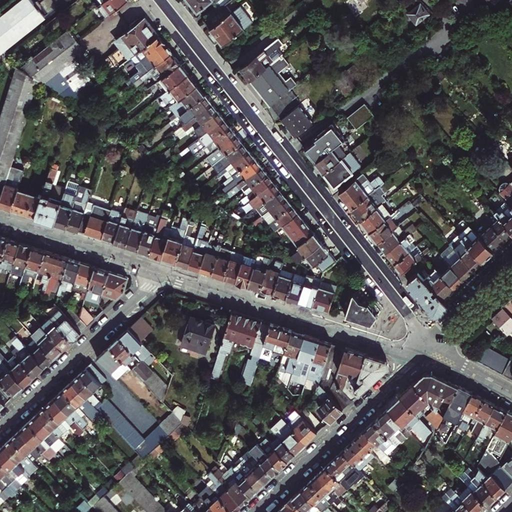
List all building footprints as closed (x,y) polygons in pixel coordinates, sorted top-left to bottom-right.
[(34,0),(22,0),(0,17),(0,52),(46,15),(39,6),(34,0)] [(104,0),(104,1),(112,12),(127,0),(104,0)] [(191,0),(194,4),(199,10),(211,0),(191,0)] [(415,25),(430,12),(419,0),(416,0),(403,11),(415,25)] [(511,0),(509,0),(501,7),(505,11),(511,3),(511,0)] [(233,11),(227,3),(222,7),(205,20),(214,30),(212,32),(214,34),(217,38),(219,36),(224,44),(254,20),(242,5),(233,11)] [(133,56),(137,53),(160,35),(147,18),(140,23),(119,39),(124,46),(126,48),(133,56)] [(39,81),(57,93),(65,87),(68,91),(75,86),(83,96),(91,90),(86,84),(94,78),(88,71),(83,64),(91,57),(86,51),(88,50),(85,45),(79,38),(70,28),(20,68),(39,81)] [(289,39),(285,34),(242,67),(247,73),(251,79),(282,55),(288,50),(283,44),(289,39)] [(139,74),(141,77),(149,71),(173,52),(166,43),(160,35),(137,53),(146,66),(144,67),(146,69),(144,71),(139,74)] [(122,65),(129,59),(122,51),(120,48),(113,53),(122,65)] [(133,56),(126,48),(122,51),(129,59),(133,56)] [(149,71),(141,77),(144,81),(151,75),(152,77),(154,75),(159,81),(162,79),(173,69),(182,62),(178,57),(173,52),(149,71)] [(137,53),(133,56),(144,71),(146,69),(144,67),(146,66),(137,53)] [(251,79),(250,80),(264,97),(270,105),(272,104),(292,89),(297,84),(291,77),(286,81),(279,72),(289,64),(282,55),(251,79)] [(173,69),(162,79),(170,89),(191,73),(186,68),(182,62),(173,69)] [(0,202),(7,180),(32,102),(39,81),(20,68),(17,66),(0,119),(0,202)] [(357,85),(345,70),(333,79),(345,95),(357,85)] [(191,73),(170,89),(161,96),(170,107),(174,104),(177,102),(199,84),(195,79),(191,73)] [(174,120),(185,112),(207,94),(203,89),(199,84),(177,102),(182,109),(180,111),(178,113),(177,111),(171,116),(174,120)] [(292,89),(272,104),(281,116),(299,102),(301,101),(292,89)] [(178,122),(182,127),(214,102),(211,98),(207,94),(185,112),(187,116),(178,122)] [(397,108),(406,99),(403,94),(392,103),(397,108)] [(177,102),(174,104),(180,111),(182,109),(177,102)] [(189,135),(198,127),(220,110),(217,107),(214,102),(182,127),(189,135)] [(296,136),(314,122),(299,102),(281,116),(289,127),(296,136)] [(375,116),(366,104),(348,118),(357,130),(375,116)] [(198,127),(204,135),(226,117),(223,113),(221,112),(220,110),(198,127)] [(226,117),(204,135),(192,145),(193,147),(198,153),(217,137),(232,125),(229,121),(226,117)] [(306,150),(316,163),(342,142),(345,140),(332,123),(313,139),(314,141),(315,142),(306,150)] [(232,125),(217,137),(221,142),(214,147),(217,151),(239,133),(235,128),(232,125)] [(239,133),(217,151),(212,154),(215,158),(227,149),(230,153),(245,141),(243,138),(239,133)] [(245,141),(230,153),(220,161),(224,166),(215,174),(217,177),(229,167),(251,149),(249,146),(245,141)] [(319,167),(324,172),(350,152),(342,142),(316,163),(319,167)] [(362,147),(360,144),(350,152),(324,172),(324,176),(327,179),(329,180),(330,181),(333,179),(338,184),(343,190),(354,181),(349,175),(360,167),(351,156),(362,147)] [(251,149),(229,167),(232,170),(239,165),(242,169),(258,157),(254,153),(251,149)] [(229,188),(231,191),(264,165),(262,163),(260,161),(258,157),(242,169),(246,174),(229,188)] [(0,205),(6,208),(12,210),(19,190),(27,163),(20,161),(13,182),(7,180),(0,202),(0,205)] [(264,165),(231,191),(234,194),(244,186),(251,180),(255,185),(270,173),(268,169),(264,165)] [(52,222),(56,224),(66,191),(67,188),(54,184),(58,170),(52,167),(43,196),(36,217),(40,218),(52,222)] [(270,173),(255,185),(258,189),(251,195),(254,198),(276,180),(273,176),(270,173)] [(346,201),(351,208),(385,182),(379,175),(371,182),(364,173),(354,181),(343,190),(339,193),(346,201)] [(356,214),(361,220),(383,203),(388,199),(389,199),(385,194),(397,185),(391,177),(385,182),(351,208),(356,214)] [(67,188),(66,191),(72,193),(76,180),(70,178),(67,188)] [(251,180),(244,186),(248,191),(255,185),(251,180)] [(276,180),(254,198),(257,203),(261,200),(264,204),(267,201),(283,188),(279,184),(276,180)] [(511,185),(510,184),(498,195),(507,204),(511,209),(511,185)] [(77,199),(68,227),(75,229),(80,231),(89,203),(94,188),(87,187),(83,201),(77,199)] [(283,188),(267,201),(272,206),(264,212),(267,215),(289,196),(287,193),(283,188)] [(39,197),(19,190),(12,210),(21,212),(36,217),(43,196),(40,195),(39,197)] [(63,226),(68,227),(77,199),(78,195),(72,193),(66,191),(56,224),(63,226)] [(292,200),(289,196),(267,215),(269,218),(277,211),(281,216),(296,204),(292,200)] [(388,199),(383,203),(392,215),(397,211),(388,199)] [(92,235),(104,239),(113,210),(89,203),(80,231),(92,235)] [(365,226),(370,232),(390,216),(392,215),(383,203),(361,220),(365,226)] [(123,244),(128,246),(140,208),(128,204),(123,220),(116,242),(123,244)] [(299,208),(296,204),(281,216),(275,220),(282,229),(288,224),(302,212),(299,208)] [(511,209),(507,204),(496,214),(499,218),(511,231),(511,209)] [(111,241),(116,242),(123,220),(117,217),(120,208),(114,206),(113,210),(104,239),(111,241)] [(135,248),(140,250),(153,211),(141,207),(140,208),(128,246),(135,248)] [(159,256),(165,258),(172,235),(174,228),(168,226),(173,210),(167,208),(162,224),(153,254),(159,256)] [(147,252),(153,254),(162,224),(159,223),(159,222),(154,220),(156,215),(155,215),(156,212),(153,211),(140,250),(147,252)] [(288,224),(303,243),(318,232),(315,228),(305,216),(302,212),(288,224)] [(390,216),(370,232),(374,237),(378,242),(395,228),(391,224),(393,220),(390,216)] [(509,236),(511,233),(511,231),(499,218),(479,236),(493,251),(509,236)] [(454,231),(470,248),(482,261),(489,255),(493,251),(479,236),(472,228),(465,221),(454,231)] [(395,228),(378,242),(381,246),(386,253),(406,237),(413,231),(409,226),(403,231),(398,226),(397,226),(395,228)] [(171,260),(179,262),(187,237),(189,229),(185,228),(185,230),(182,230),(179,238),(172,235),(165,258),(171,260)] [(318,232),(303,243),(302,244),(305,248),(296,255),(303,260),(326,241),(321,236),(318,232)] [(186,264),(191,266),(196,248),(189,246),(191,238),(187,237),(179,262),(186,264)] [(406,237),(386,253),(390,258),(395,264),(415,247),(406,237)] [(198,268),(203,269),(211,243),(212,241),(203,238),(200,248),(197,247),(196,248),(191,266),(198,268)] [(8,270),(11,271),(20,243),(13,241),(8,239),(0,262),(0,269),(1,270),(2,265),(9,268),(8,270)] [(329,245),(326,241),(303,260),(309,264),(313,267),(334,251),(329,245)] [(453,248),(455,250),(473,270),(478,266),(482,261),(470,248),(466,252),(459,244),(457,247),(452,241),(449,243),(450,245),(453,248)] [(17,270),(24,272),(32,247),(26,245),(20,243),(11,271),(7,282),(13,283),(17,270)] [(209,271),(216,273),(224,247),(225,244),(222,243),(221,246),(211,243),(203,269),(209,271)] [(415,247),(395,264),(398,268),(402,273),(412,265),(423,256),(430,251),(426,245),(420,250),(416,246),(415,247)] [(445,259),(455,250),(453,248),(450,245),(440,255),(445,259)] [(32,247),(24,272),(19,288),(24,290),(29,274),(36,277),(44,251),(38,249),(32,247)] [(223,276),(227,277),(235,251),(224,247),(216,273),(222,276),(223,276)] [(274,258),(276,252),(263,249),(261,254),(274,258)] [(233,279),(239,281),(246,257),(248,251),(246,250),(245,254),(235,251),(227,277),(233,279)] [(473,270),(455,250),(445,259),(463,279),(469,274),(473,270)] [(44,251),(36,277),(45,279),(41,292),(45,293),(56,255),(50,253),(44,251)] [(309,303),(316,305),(326,277),(329,270),(341,260),(334,251),(313,267),(302,301),(309,303)] [(259,261),(252,285),(258,287),(264,289),(271,267),(274,258),(261,254),(259,261)] [(56,255),(45,293),(48,293),(49,288),(59,290),(69,259),(63,257),(56,255)] [(245,283),(252,285),(259,261),(246,257),(239,281),(245,283)] [(274,258),(271,267),(277,269),(280,259),(274,258)] [(69,259),(59,290),(58,292),(61,292),(63,287),(66,287),(72,289),(74,285),(81,263),(75,261),(69,259)] [(277,269),(271,267),(264,289),(270,291),(277,293),(284,274),(288,262),(280,259),(277,269)] [(434,269),(435,269),(453,289),(459,283),(463,279),(445,259),(434,269)] [(81,263),(74,285),(85,288),(84,290),(83,290),(80,298),(84,299),(85,298),(94,267),(87,265),(81,263)] [(297,276),(297,278),(290,297),(297,299),(302,301),(313,267),(309,264),(306,272),(304,271),(302,278),(297,276)] [(412,265),(402,273),(405,277),(408,281),(418,272),(412,265)] [(94,267),(85,298),(100,303),(103,292),(109,272),(102,270),(94,267)] [(435,269),(425,279),(442,299),(449,292),(453,289),(435,269)] [(109,272),(103,292),(119,297),(122,294),(128,278),(117,274),(109,272)] [(442,299),(425,279),(418,272),(408,281),(423,300),(434,313),(437,313),(447,304),(442,299)] [(284,274),(277,293),(284,295),(290,297),(297,278),(284,274)] [(326,277),(316,305),(320,307),(324,308),(333,311),(342,283),(326,277)] [(363,301),(357,293),(354,303),(349,316),(375,324),(383,314),(373,303),(367,302),(363,301)] [(499,308),(489,317),(505,333),(511,325),(511,299),(510,297),(499,308)] [(343,314),(349,316),(354,303),(347,301),(343,314)] [(61,309),(55,302),(48,304),(56,313),(61,309)] [(90,314),(82,306),(80,315),(88,325),(105,310),(99,304),(90,314)] [(82,331),(68,317),(61,309),(56,313),(52,317),(73,340),(78,335),(82,331)] [(82,331),(88,325),(80,315),(75,310),(68,317),(82,331)] [(253,382),(261,356),(265,344),(271,324),(247,316),(232,311),(211,377),(220,380),(229,351),(237,354),(241,341),(255,346),(252,353),(256,354),(254,359),(250,358),(244,380),(253,382)] [(142,316),(129,327),(141,340),(153,328),(142,316)] [(203,325),(204,320),(192,316),(191,321),(203,325)] [(73,340),(52,317),(42,326),(63,349),(68,345),(73,340)] [(207,321),(204,320),(203,325),(191,321),(183,345),(206,352),(215,324),(213,323),(213,320),(211,320),(210,319),(207,321)] [(272,354),(284,357),(293,330),(281,327),(271,324),(265,344),(275,346),(272,354)] [(32,339),(26,345),(45,366),(50,361),(54,357),(33,334),(26,325),(21,329),(29,336),(32,339)] [(63,349),(42,326),(33,334),(54,357),(60,352),(63,349)] [(148,348),(141,340),(129,327),(125,332),(119,337),(136,353),(139,356),(148,348)] [(293,330),(284,357),(279,373),(284,375),(285,369),(293,372),(306,335),(298,332),(293,330)] [(306,335),(293,372),(292,377),(288,388),(294,393),(302,392),(306,382),(308,375),(320,339),(313,337),(306,335)] [(29,336),(23,342),(26,345),(32,339),(29,336)] [(127,362),(136,353),(119,337),(115,340),(111,345),(127,362)] [(45,366),(26,345),(23,342),(19,338),(17,340),(21,344),(24,347),(16,355),(35,375),(40,370),(45,366)] [(320,339),(308,375),(317,379),(315,385),(313,391),(317,392),(318,390),(320,384),(332,343),(325,341),(320,339)] [(332,343),(320,384),(343,409),(352,401),(335,383),(346,348),(339,345),(332,343)] [(21,344),(13,351),(16,355),(24,347),(21,344)] [(105,350),(97,357),(118,379),(131,367),(127,362),(111,345),(105,350)] [(491,367),(503,373),(510,359),(483,345),(476,358),(491,367)] [(148,348),(139,356),(142,359),(143,360),(144,359),(148,354),(150,353),(148,351),(150,349),(148,348)] [(335,383),(352,401),(359,394),(355,389),(349,382),(350,371),(358,374),(359,378),(367,354),(356,351),(346,348),(335,383)] [(156,356),(150,349),(148,351),(150,353),(148,354),(153,360),(156,356)] [(0,350),(0,357),(25,385),(31,379),(35,375),(16,355),(10,360),(7,357),(0,350)] [(13,351),(7,357),(10,360),(16,355),(13,351)] [(136,353),(127,362),(131,367),(132,368),(142,359),(139,356),(136,353)] [(355,389),(359,394),(373,380),(388,367),(386,361),(367,354),(359,378),(355,389)] [(25,385),(0,357),(0,364),(2,366),(0,367),(0,387),(10,399),(17,392),(25,385)] [(167,394),(170,386),(158,374),(144,359),(143,360),(142,359),(132,368),(149,386),(161,399),(167,394)] [(511,360),(510,359),(503,373),(506,375),(511,378),(511,360)] [(84,370),(73,380),(101,410),(145,458),(155,448),(164,440),(170,435),(161,425),(160,425),(146,439),(108,398),(104,402),(94,392),(107,379),(92,363),(84,370)] [(352,376),(359,378),(358,374),(350,371),(349,382),(352,376)] [(424,374),(414,383),(429,398),(436,404),(438,407),(440,403),(442,400),(447,402),(446,405),(448,406),(460,387),(444,379),(433,374),(424,374)] [(306,382),(315,385),(317,379),(308,375),(306,382)] [(101,410),(73,380),(68,385),(63,389),(91,419),(101,410)] [(405,391),(401,395),(432,428),(434,430),(444,413),(438,407),(436,404),(429,411),(423,404),(429,398),(414,383),(405,391)] [(320,384),(318,390),(325,398),(322,400),(325,403),(320,408),(331,420),(336,416),(343,409),(320,384)] [(10,399),(0,387),(0,407),(3,405),(10,399)] [(445,444),(452,431),(474,395),(465,390),(460,387),(448,406),(446,410),(444,413),(434,430),(433,432),(445,444)] [(60,392),(55,397),(84,428),(93,420),(91,419),(63,389),(60,392)] [(388,407),(403,423),(409,418),(425,435),(432,428),(401,395),(398,398),(391,404),(388,407)] [(474,395),(452,431),(457,434),(461,428),(468,431),(475,417),(484,400),(478,397),(474,395)] [(52,400),(47,405),(67,427),(71,423),(80,432),(84,428),(55,397),(52,400)] [(484,400),(475,417),(480,419),(472,434),(478,437),(495,406),(489,403),(484,400)] [(440,403),(438,407),(444,413),(446,410),(440,403)] [(67,427),(47,405),(42,409),(37,414),(58,436),(67,427)] [(495,406),(478,437),(485,441),(490,431),(490,429),(491,427),(492,426),(499,430),(508,413),(501,409),(495,406)] [(183,422),(186,414),(187,411),(180,407),(174,412),(175,413),(183,422)] [(380,415),(373,422),(388,437),(393,432),(400,439),(402,437),(405,439),(412,432),(403,423),(388,407),(380,415)] [(175,413),(161,425),(170,435),(174,431),(183,422),(175,413)] [(243,413),(239,424),(244,430),(248,418),(243,413)] [(492,475),(502,466),(499,463),(493,457),(499,445),(497,444),(496,441),(498,437),(502,439),(503,438),(511,442),(511,439),(511,415),(509,414),(508,413),(499,430),(496,434),(480,463),(492,475)] [(58,436),(37,414),(33,418),(28,422),(54,449),(63,441),(58,436)] [(186,414),(183,422),(187,427),(189,429),(192,418),(186,414)] [(318,432),(300,414),(289,425),(306,444),(312,438),(318,432)] [(54,449),(28,422),(24,426),(20,430),(48,459),(56,451),(54,449)] [(174,431),(178,435),(187,427),(183,422),(174,431)] [(370,425),(365,430),(383,449),(385,450),(389,455),(392,452),(388,449),(394,443),(388,437),(373,422),(370,425)] [(239,424),(235,435),(242,442),(245,431),(244,430),(239,424)] [(306,444),(289,425),(278,435),(280,437),(295,454),(300,449),(306,444)] [(490,429),(490,431),(496,434),(499,430),(492,426),(491,427),(490,429)] [(15,434),(12,437),(26,452),(29,448),(37,456),(44,463),(48,459),(20,430),(15,434)] [(383,449),(365,430),(361,434),(358,437),(375,455),(378,457),(380,455),(378,454),(383,449)] [(239,453),(242,442),(235,435),(232,446),(239,453)] [(26,452),(12,437),(7,441),(3,446),(29,474),(38,465),(33,460),(26,452)] [(280,437),(272,444),(288,461),(291,458),(295,454),(280,437)] [(375,455),(358,437),(354,440),(350,443),(369,462),(375,455)] [(497,444),(499,445),(507,449),(511,442),(503,438),(502,439),(498,437),(496,441),(497,444)] [(164,440),(155,448),(160,454),(169,446),(164,440)] [(271,443),(263,451),(280,468),(284,465),(288,461),(272,444),(271,443)] [(369,462),(350,443),(347,447),(343,451),(361,470),(369,462)] [(388,449),(392,452),(398,446),(394,443),(388,449)] [(29,474),(3,446),(0,448),(0,457),(22,482),(30,475),(29,474)] [(29,448),(26,452),(33,460),(37,456),(29,448)] [(254,455),(273,475),(277,471),(280,468),(263,451),(261,448),(254,455)] [(326,466),(348,489),(364,473),(361,470),(343,451),(335,458),(326,466)] [(273,475),(254,455),(252,457),(247,462),(266,481),(270,478),(273,475)] [(411,466),(421,476),(431,468),(418,455),(411,466)] [(511,456),(502,466),(511,476),(511,456)] [(22,482),(0,457),(0,475),(15,492),(17,489),(16,488),(22,482)] [(266,481),(247,462),(240,469),(242,471),(259,488),(262,485),(266,481)] [(318,474),(340,497),(348,489),(326,466),(322,470),(318,474)] [(511,483),(511,476),(502,466),(492,475),(505,490),(511,483)] [(474,481),(468,487),(472,491),(488,507),(493,502),(497,498),(474,474),(469,469),(466,472),(472,478),(474,481)] [(214,482),(209,487),(231,511),(233,511),(237,509),(242,504),(215,475),(211,471),(207,475),(214,482)] [(251,496),(232,476),(231,474),(226,478),(224,477),(218,471),(215,475),(242,504),(246,500),(251,496)] [(237,472),(232,476),(251,496),(255,492),(259,488),(242,471),(239,474),(237,472)] [(505,490),(492,475),(486,482),(484,477),(481,473),(479,474),(475,471),(474,474),(497,498),(501,494),(505,490)] [(166,511),(129,473),(128,474),(119,482),(148,511),(166,511)] [(340,497),(318,474),(314,478),(310,482),(331,504),(336,500),(340,504),(343,500),(340,497)] [(15,492),(0,475),(0,493),(5,498),(10,493),(12,495),(15,492)] [(474,481),(472,478),(466,484),(468,487),(474,481)] [(323,511),(331,504),(310,482),(306,486),(301,490),(322,511),(323,511)] [(198,494),(202,498),(214,511),(231,511),(209,487),(207,485),(198,494)] [(473,511),(462,500),(451,489),(442,498),(455,511),(456,511),(473,511)] [(322,511),(301,490),(297,494),(292,499),(304,511),(322,511)] [(472,491),(462,500),(473,511),(482,511),(483,511),(488,507),(472,491)] [(93,507),(98,511),(117,511),(103,497),(93,507)] [(214,511),(202,498),(193,506),(198,511),(214,511)] [(290,511),(304,511),(292,499),(289,502),(284,506),(290,511)] [(385,511),(393,505),(388,500),(380,511),(381,511),(385,511)]
